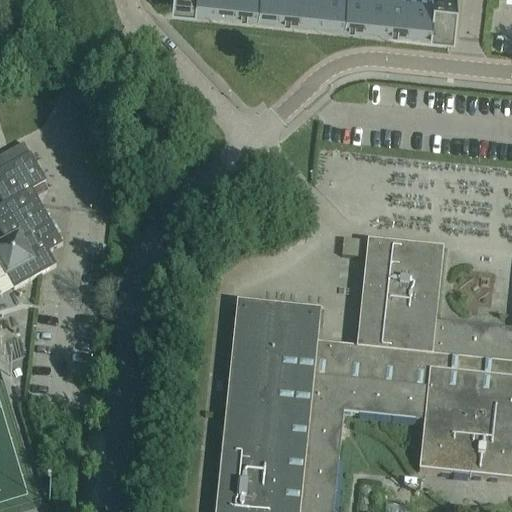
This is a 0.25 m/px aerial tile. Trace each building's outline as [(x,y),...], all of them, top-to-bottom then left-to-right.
[(215,8),(215,0),(193,0),(193,6),(215,8)] [(236,10),(237,0),(215,0),(215,8),(236,10)] [(258,13),(259,0),(237,0),(236,10),(258,13)] [(279,15),(280,0),(259,0),(258,13),(279,15)] [(301,17),(302,0),(280,0),(279,15),(301,17)] [(324,0),(302,0),(301,17),(323,19),(324,0)] [(344,22),(346,0),(324,0),(323,19),(344,22)] [(368,0),(346,0),(344,22),(366,24),(368,0)] [(387,26),(389,0),(368,0),(366,24),(387,26)] [(409,28),(411,0),(389,0),(387,26),(409,28)] [(433,0),(411,0),(409,28),(430,30),(433,0)] [(453,33),(456,0),(433,0),(430,30),(453,33)] [(0,243),(0,267),(13,291),(55,267),(48,254),(62,246),(31,191),(45,183),(24,145),(0,157),(0,201),(2,206),(0,207),(0,234),(4,241),(0,243)] [(358,158),(352,216),(511,231),(511,176),(502,176),(502,177),(473,174),(474,170),(358,158)] [(237,300),(214,511),(332,511),(343,412),(424,419),(420,471),(511,479),(511,328),(435,321),(441,245),(368,238),(356,345),(316,341),(319,308),(237,300)] [(349,314),(328,312),(326,320),(326,327),(346,329),(349,314)]
